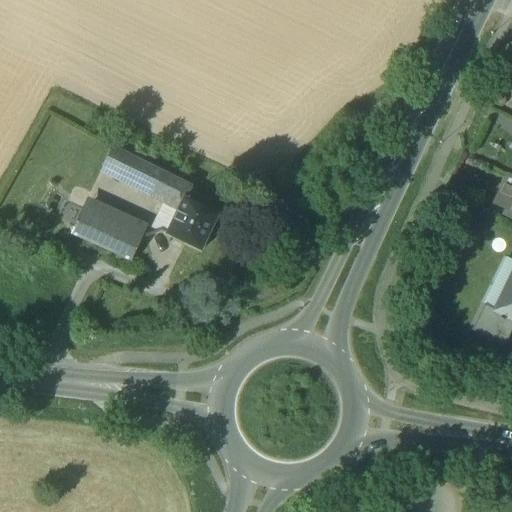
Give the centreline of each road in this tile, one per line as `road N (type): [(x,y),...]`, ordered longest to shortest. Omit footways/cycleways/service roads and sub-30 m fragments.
road 1 (primary): [(307,349),(479,0)]
road 2 (tertiary): [(0,378),(222,404)]
road 3 (track): [(0,223),(151,291),(172,245)]
road 4 (tertiary): [(511,444),(354,421)]
